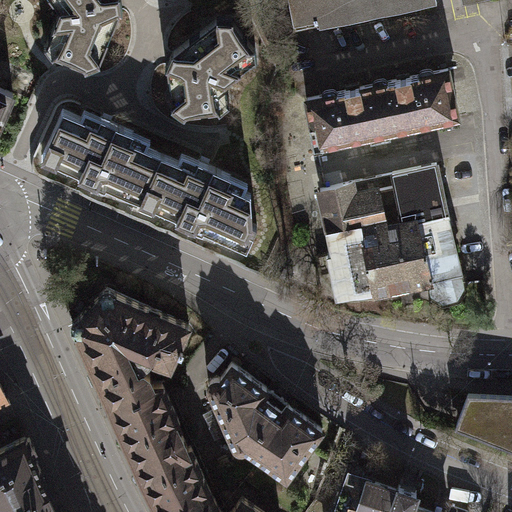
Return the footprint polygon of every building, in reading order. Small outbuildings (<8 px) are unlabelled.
[(53,0),(59,8),(44,42),(53,54),(84,67),(100,61),(121,9),(119,0),(53,0)] [(288,0),(292,19),(316,14),(318,23),(436,0),(288,0)] [(233,17),(217,16),(171,49),(166,62),(171,105),(184,114),(221,110),(230,103),(227,81),(257,58),(255,47),(233,17)] [(448,69),(360,87),(370,135),(458,117),(448,69)] [(0,123),(14,93),(0,86),(0,123)] [(360,87),(305,98),(315,146),(370,135),(360,87)] [(78,119),(63,112),(43,156),(139,199),(159,154),(148,149),(151,143),(82,112),(78,119)] [(175,161),(159,154),(139,199),(244,247),(255,224),(252,197),(247,195),(250,188),(177,156),(175,161)] [(437,161),(320,185),(334,251),(327,252),(329,262),(331,271),(337,270),(341,291),(375,289),(394,285),(431,277),(434,290),(443,297),(456,295),(460,284),(457,271),(460,271),(455,246),(437,161)] [(108,402),(153,381),(149,370),(142,364),(149,355),(169,364),(188,322),(113,288),(110,286),(103,287),(101,290),(78,314),(73,315),(73,320),(108,402)] [(215,375),(207,381),(235,443),(237,445),(242,446),(245,444),(287,477),(325,425),(233,360),(220,377),(215,375)] [(162,511),(181,500),(210,486),(191,445),(188,444),(178,423),(180,419),(163,382),(153,381),(108,402),(155,503),(160,511),(162,511)] [(511,394),(469,391),(455,426),(480,436),(511,449),(511,394)] [(0,510),(48,486),(30,448),(36,446),(30,434),(0,449),(0,510)] [(371,476),(347,468),(332,511),(436,511),(412,504),(417,490),(399,484),(397,489),(370,479),(371,476)] [(59,511),(48,486),(0,510),(0,511),(59,511)] [(181,500),(162,511),(268,511),(242,495),(232,509),(220,509),(210,486),(181,500)]
